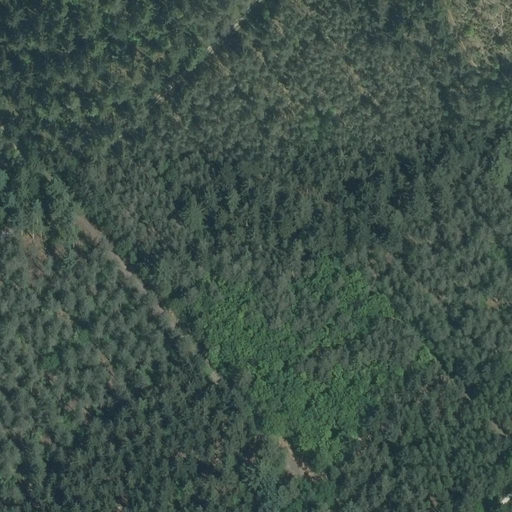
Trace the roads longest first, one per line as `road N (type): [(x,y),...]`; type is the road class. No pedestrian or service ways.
road 1 (track): [(336,511),(0,119)]
road 2 (track): [(76,172),(264,0)]
road 3 (track): [(511,121),(451,0)]
